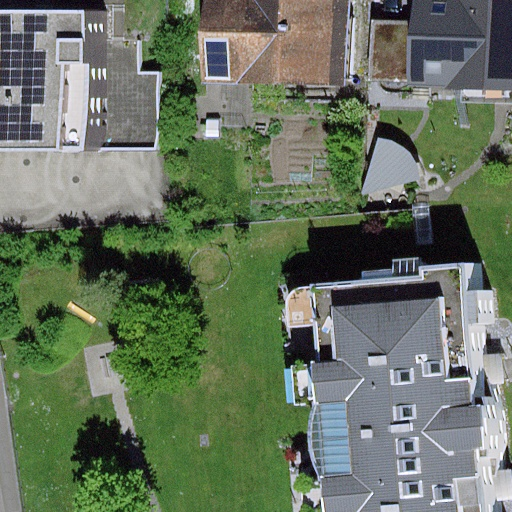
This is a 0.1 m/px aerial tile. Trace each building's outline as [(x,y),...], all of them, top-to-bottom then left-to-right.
[(362,0),(220,0),(218,80),(360,84),(362,0)] [(511,0),(431,0),(431,23),(429,83),(511,85),(511,0)] [(114,11),(0,12),(0,152),(167,150),(166,70),(140,70),(140,50),(114,50),(114,11)] [(429,83),(431,23),(380,21),(378,81),(429,83)] [(386,139),(368,195),(429,180),(419,156),(400,143),(386,139)] [(445,279),(332,289),(342,401),(334,401),(329,410),(326,420),(325,432),(326,443),(327,455),(330,466),(336,475),(343,484),(349,485),(351,511),(506,511),(504,485),(503,472),(507,459),(511,458),(509,445),(511,445),(507,413),(504,414),(502,405),(500,406),(496,380),(495,370),(486,267),(444,270),(445,279)]
